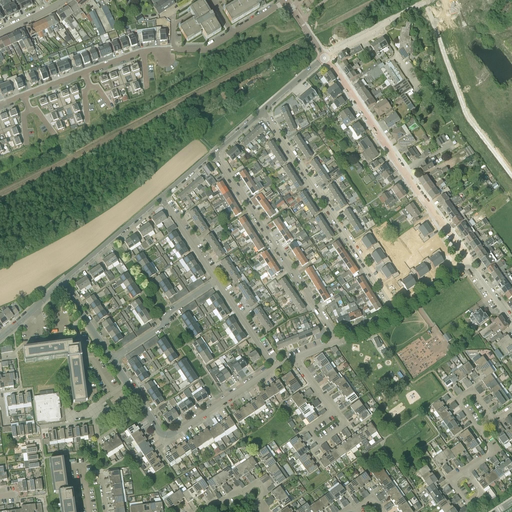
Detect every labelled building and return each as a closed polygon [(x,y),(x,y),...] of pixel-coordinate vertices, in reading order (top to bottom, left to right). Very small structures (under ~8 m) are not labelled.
[(10,17),(10,16),(12,15),(5,0),(2,0),(3,1),(2,1),(5,7),(2,8),(7,17),(8,18),(10,17)] [(5,0),(12,15),(15,14),(16,14),(17,14),(17,12),(18,12),(14,3),(12,4),(9,0),(5,0)] [(21,11),(27,8),(23,0),(15,0),(18,6),(19,6),(21,11)] [(23,0),(27,8),(32,5),(30,0),(31,0),(30,0),(23,0)] [(80,9),(91,1),(89,0),(76,0),(74,2),(80,9)] [(156,4),(162,13),(175,4),(172,0),(161,0),(156,4)] [(232,24),(259,8),(258,6),(260,5),(262,7),(262,6),(265,4),(266,5),(264,1),(262,2),(261,1),(263,0),(240,0),(223,10),(224,12),(231,23),(232,24)] [(189,9),(192,15),(194,18),(179,28),(180,30),(186,40),(187,42),(201,34),(200,32),(202,31),(206,38),(207,40),(221,31),(220,30),(213,19),(214,19),(215,20),(218,18),(217,18),(214,13),(215,12),(214,12),(211,14),(203,1),(201,2),(201,1),(190,8),(189,9)] [(75,18),(82,12),(80,9),(74,2),(67,8),(73,15),(75,18)] [(158,15),(162,13),(156,4),(153,7),(158,15)] [(74,22),(70,17),(73,15),(67,8),(61,11),(71,25),(74,22)] [(69,26),(71,25),(61,11),(56,15),(61,23),(64,21),(66,24),(67,23),(69,26)] [(61,24),(59,25),(54,15),(49,18),(55,29),(57,28),(58,31),(61,30),(64,29),(61,24)] [(53,30),(55,29),(49,18),(45,20),(52,37),(55,36),(53,33),(54,33),(53,30)] [(50,38),(52,37),(45,20),(40,22),(46,33),(48,32),(50,38)] [(159,20),(146,22),(148,29),(153,28),(153,27),(157,26),(157,22),(159,22),(159,20)] [(43,34),(46,33),(40,22),(36,24),(42,38),(44,41),(46,40),(43,34)] [(400,49),(401,50),(398,52),(404,61),(409,57),(409,56),(412,37),(409,37),(411,24),(407,23),(406,29),(402,29),(400,44),(401,44),(400,49)] [(40,39),(42,38),(36,24),(31,26),(35,35),(38,34),(40,39)] [(35,35),(31,26),(26,28),(27,30),(30,37),(31,37),(34,45),(36,44),(34,39),(37,38),(35,35)] [(23,43),(29,40),(28,36),(27,37),(24,31),(24,30),(19,32),(22,40),(23,43)] [(23,49),(25,48),(26,48),(23,43),(22,40),(19,32),(12,35),(17,44),(18,43),(20,46),(21,46),(23,49)] [(157,40),(157,33),(153,33),(147,34),(149,44),(155,43),(154,40),(157,40)] [(160,33),(157,33),(157,40),(160,40),(160,43),(168,43),(167,38),(166,38),(166,33),(160,33)] [(143,45),(149,44),(147,34),(142,35),(138,35),(140,43),(143,42),(143,45)] [(19,57),(23,56),(23,55),(17,44),(12,35),(7,37),(11,45),(13,44),(19,57)] [(72,40),(68,35),(64,38),(67,43),(72,40)] [(140,43),(138,35),(134,36),(128,38),(131,45),(132,48),(137,46),(136,43),(140,43)] [(12,55),(10,51),(8,47),(11,45),(7,37),(0,40),(9,56),(12,55)] [(131,45),(128,38),(125,39),(120,41),(123,51),(129,49),(128,46),(131,45)] [(386,49),(388,47),(383,39),(377,43),(382,50),(385,48),(386,49)] [(9,57),(9,56),(0,40),(0,58),(1,61),(4,60),(2,54),(6,51),(9,57)] [(32,52),(31,50),(33,48),(29,40),(23,43),(26,48),(25,48),(28,53),(29,52),(29,53),(32,52)] [(122,48),(120,41),(117,42),(111,44),(114,51),(115,54),(121,52),(119,49),(122,48)] [(379,52),(382,50),(377,43),(371,47),(377,55),(380,53),(379,52)] [(111,44),(103,47),(106,57),(112,54),(111,52),(114,51),(111,44)] [(98,45),(93,46),(95,50),(97,57),(100,56),(101,59),(106,57),(103,47),(99,48),(98,45)] [(348,55),(346,52),(342,55),(342,54),(338,56),(341,63),(363,51),(360,46),(353,49),(354,52),(348,55)] [(91,47),(85,50),(86,53),(89,60),(92,59),(93,62),(98,60),(97,57),(95,50),(92,51),(91,47)] [(86,53),(78,56),(81,63),(83,62),(84,65),(90,63),(89,60),(86,53)] [(73,54),(68,56),(70,61),(72,66),(75,65),(76,68),(82,66),(81,63),(78,56),(74,58),(73,54)] [(70,61),(62,64),(65,72),(71,70),(69,68),(72,66),(70,61)] [(381,65),(378,66),(383,74),(393,88),(410,111),(415,108),(411,104),(405,94),(413,89),(394,61),(385,66),(383,63),(381,65)] [(343,71),(347,77),(354,72),(359,68),(360,68),(359,67),(362,66),(364,65),(362,62),(358,64),(359,65),(353,68),(354,69),(353,69),(351,66),(343,71)] [(356,78),(351,82),(352,84),(358,93),(383,74),(378,66),(376,63),(363,73),(359,76),(356,78)] [(62,64),(54,67),(56,73),(58,72),(60,74),(65,72),(62,64)] [(140,73),(137,64),(130,66),(131,68),(128,69),(131,76),(130,76),(132,82),(136,80),(134,75),(140,73)] [(40,67),(35,68),(37,74),(39,79),(42,78),(43,81),(49,79),(47,76),(45,70),(42,72),(40,67)] [(54,67),(45,70),(47,76),(50,75),(51,78),(57,75),(56,73),(54,67)] [(128,69),(128,67),(121,70),(121,71),(119,72),(123,85),(127,84),(125,78),(130,76),(131,76),(128,69)] [(351,82),(356,78),(359,76),(363,73),(359,68),(354,72),(347,77),(350,82),(351,82)] [(109,74),(109,75),(112,83),(118,81),(120,86),(123,85),(119,72),(116,73),(115,72),(109,74)] [(328,86),(335,81),(329,73),(322,77),(328,86)] [(37,74),(29,77),(30,81),(29,81),(31,85),(37,83),(36,80),(39,79),(37,74)] [(106,75),(99,77),(103,86),(108,84),(110,90),(114,88),(112,83),(109,75),(107,76),(106,75)] [(18,91),(25,88),(24,84),(22,84),(20,79),(16,80),(15,77),(10,78),(14,89),(17,88),(18,91)] [(4,85),(7,95),(13,93),(12,90),(14,89),(10,78),(6,80),(7,84),(4,85)] [(123,85),(125,89),(131,87),(133,94),(137,92),(137,91),(141,89),(139,83),(138,83),(136,80),(132,82),(127,84),(123,85)] [(114,88),(110,90),(111,93),(110,93),(112,100),(117,98),(117,99),(121,98),(119,91),(125,89),(123,85),(120,86),(114,88)] [(358,93),(361,98),(369,93),(367,91),(371,88),(369,85),(358,93)] [(79,95),(76,86),(69,89),(70,90),(67,91),(70,98),(72,104),(76,103),(73,97),(79,95)] [(327,97),(338,90),(335,86),(324,93),(327,97)] [(306,93),(313,100),(317,97),(311,89),(306,93)] [(361,98),(365,104),(381,93),(382,92),(380,89),(371,95),(369,93),(361,98)] [(61,93),(58,94),(63,108),(66,106),(64,100),(70,98),(67,91),(67,90),(60,92),(61,93)] [(327,100),(328,99),(330,102),(341,94),(338,90),(327,97),(326,98),(327,100)] [(381,93),(365,104),(368,109),(376,104),(374,101),(382,95),(381,93),(382,92),(381,93)] [(302,97),(308,104),(313,100),(306,93),(302,97)] [(48,97),(48,98),(51,105),(57,103),(59,109),(63,108),(58,94),(55,96),(55,94),(48,97)] [(298,100),(304,108),(308,104),(302,97),(298,100)] [(45,98),(39,100),(42,109),(48,107),(50,112),(54,111),(51,105),(48,98),(46,99),(45,98)] [(333,104),(337,109),(344,104),(340,99),(333,104)] [(392,109),(386,100),(374,108),(380,117),(392,109)] [(63,108),(64,111),(70,109),(72,115),(77,113),(81,111),(78,105),(77,105),(76,103),(63,108)] [(282,115),(289,113),(286,107),(280,110),(282,115)] [(52,122),(61,119),(58,113),(64,111),(63,108),(59,109),(54,111),(50,112),(51,115),(50,116),(52,122)] [(9,113),(6,114),(9,121),(11,127),(15,125),(13,120),(18,118),(15,109),(9,112),(9,113)] [(343,121),(351,116),(347,110),(339,115),(340,118),(339,119),(341,122),(342,121),(343,121)] [(389,129),(396,124),(395,124),(401,120),(395,112),(389,116),(390,117),(384,122),(386,125),(389,129)] [(0,125),(2,130),(6,129),(3,123),(9,121),(6,114),(6,113),(0,114),(0,125)] [(78,115),(77,113),(72,115),(66,117),(68,121),(73,119),(76,126),(80,124),(79,123),(84,121),(81,115),(78,115)] [(285,121),(291,118),(289,113),(282,115),(285,121)] [(342,122),(343,125),(345,127),(354,121),(351,116),(343,121),(343,122),(342,122)] [(66,117),(55,121),(56,124),(54,125),(57,132),(61,130),(61,131),(65,130),(63,123),(68,121),(66,117)] [(285,121),(288,127),(302,120),(301,118),(297,119),(293,122),(291,118),(285,121)] [(302,120),(288,127),(290,132),(296,130),(295,127),(307,121),(306,118),(302,120)] [(361,137),(360,136),(363,134),(364,133),(358,124),(350,129),(349,130),(352,134),(352,137),(354,140),(357,141),(361,137)] [(6,129),(2,130),(3,134),(9,132),(11,137),(11,138),(16,136),(20,134),(17,128),(16,128),(15,125),(11,127),(6,129)] [(255,130),(259,135),(264,131),(259,126),(255,130)] [(398,141),(407,135),(402,127),(391,134),(393,137),(395,136),(398,141)] [(254,139),(259,135),(255,130),(250,134),(254,139)] [(250,143),(254,139),(250,134),(245,138),(250,144),(250,143)] [(403,152),(408,149),(407,148),(416,142),(411,134),(397,143),(398,144),(398,143),(404,151),(403,152)] [(296,144),(302,140),(299,135),(293,139),(296,144)] [(435,141),(439,147),(448,142),(444,135),(435,141)] [(6,140),(7,143),(12,141),(15,148),(19,147),(18,146),(22,144),(20,137),(17,138),(16,136),(11,138),(11,137),(6,140)] [(311,138),(309,136),(306,138),(302,140),(296,144),(300,150),(306,146),(304,143),(308,141),(308,140),(311,138)] [(253,147),(250,143),(250,144),(245,138),(240,143),(245,148),(247,146),(250,150),(251,149),(253,152),(255,150),(253,147)] [(364,152),(372,147),(366,138),(358,144),(364,152)] [(267,145),(269,148),(270,150),(276,147),(272,141),(267,145)] [(303,155),(309,151),(306,146),(300,150),(303,155)] [(276,147),(270,150),(272,153),(274,156),(279,152),(276,147)] [(361,154),(367,163),(378,155),(372,147),(364,152),(361,154)] [(469,147),(464,149),(470,158),(474,155),(469,147)] [(230,151),(236,158),(243,153),(238,148),(236,150),(234,148),(230,151)] [(415,161),(419,158),(421,157),(414,148),(406,154),(410,160),(413,158),(415,161)] [(232,162),(236,158),(230,151),(226,155),(232,162)] [(307,160),(313,156),(309,151),(303,155),(307,160)] [(277,161),(283,157),(279,152),(274,156),(275,158),(271,161),(273,163),(277,161)] [(277,161),(280,166),(286,162),(283,157),(277,161)] [(313,169),(319,164),(318,162),(316,159),(310,163),(313,169)] [(429,162),(428,159),(424,162),(425,163),(422,165),(423,165),(420,167),(424,174),(435,167),(431,161),(429,162)] [(317,174),(323,169),(321,167),(328,162),(326,160),(323,162),(319,164),(313,169),(317,174)] [(370,166),(373,170),(383,164),(381,160),(377,162),(376,161),(370,166)] [(363,171),(357,162),(352,165),(358,174),(363,171)] [(380,176),(388,171),(385,165),(378,170),(380,172),(377,174),(376,172),(375,170),(383,164),(373,170),(371,172),(373,175),(376,179),(380,176)] [(201,174),(204,178),(210,187),(216,183),(212,177),(211,177),(209,175),(213,172),(208,165),(202,169),(204,172),(201,174)] [(283,170),(285,173),(286,175),(292,171),(288,166),(283,170)] [(324,184),(330,180),(329,179),(332,177),(331,176),(340,170),(338,167),(333,170),(330,172),(326,175),(321,179),(324,184)] [(248,176),(247,174),(245,171),(244,171),(243,169),(239,172),(240,174),(239,175),(242,180),(248,176)] [(321,179),(326,175),(323,169),(317,174),(321,179)] [(290,180),(295,176),(292,171),(286,175),(282,177),(279,179),(281,182),(284,180),(288,177),(290,180)] [(394,180),(391,176),(392,175),(388,171),(380,176),(376,179),(375,179),(377,182),(383,178),(384,180),(383,181),(387,185),(394,180)] [(242,180),(246,185),(252,181),(248,176),(242,180)] [(290,180),(292,183),(293,185),(299,181),(295,176),(290,180)] [(423,187),(432,182),(427,176),(419,181),(423,187)] [(204,193),(208,190),(205,186),(203,188),(201,186),(200,185),(204,182),(200,177),(195,182),(204,193)] [(252,181),(246,185),(249,190),(259,183),(256,178),(252,181)] [(423,187),(428,195),(440,186),(443,183),(444,183),(442,180),(434,186),(432,182),(423,187)] [(270,181),(267,183),(262,186),(264,189),(272,183),(271,181),(270,181)] [(286,190),(283,192),(285,194),(294,188),(296,191),(302,187),(299,181),(293,185),(289,188),(286,190)] [(202,195),(204,193),(195,182),(189,187),(193,192),(195,194),(194,194),(198,190),(202,195)] [(219,191),(225,187),(222,182),(216,186),(219,191)] [(253,195),(258,191),(257,188),(261,186),(259,183),(249,190),(253,195)] [(331,193),(337,190),(333,184),(327,188),(331,193)] [(392,192),(387,195),(390,199),(402,191),(398,185),(391,190),(392,192)] [(440,186),(428,195),(433,201),(441,195),(438,191),(442,188),(440,186)] [(192,198),(189,195),(193,192),(189,187),(183,192),(190,200),(192,198)] [(219,198),(228,192),(225,187),(219,191),(213,195),(211,196),(213,198),(218,195),(219,198)] [(211,196),(213,195),(209,189),(209,188),(208,190),(204,193),(205,194),(206,196),(208,199),(208,198),(211,196)] [(334,199),(340,195),(337,190),(331,193),(334,199)] [(259,196),(255,199),(259,204),(273,194),(271,191),(266,195),(263,191),(258,194),(259,196)] [(397,199),(399,201),(406,196),(402,191),(390,199),(386,202),(382,205),(384,208),(397,199)] [(186,199),(188,201),(190,200),(183,192),(177,197),(181,201),(185,198),(186,199)] [(214,209),(231,198),(228,192),(219,198),(221,201),(215,205),(213,206),(214,209)] [(302,201),(307,197),(304,192),(298,196),(300,198),(296,201),(293,203),(295,206),(298,204),(302,201)] [(263,209),(268,205),(267,202),(271,199),(270,199),(276,194),(275,193),(273,194),(259,204),(263,209)] [(442,206),(450,200),(445,194),(437,200),(442,206)] [(338,204),(343,200),(340,195),(334,199),(338,204)] [(456,203),(458,201),(461,199),(460,197),(459,198),(456,195),(450,200),(442,206),(445,211),(454,205),(456,203)] [(302,201),(304,203),(305,206),(311,202),(307,197),(302,201)] [(229,207),(235,203),(231,198),(214,209),(215,211),(220,208),(220,207),(223,206),(225,209),(229,206),(229,207)] [(263,209),(266,214),(283,202),(282,199),(274,204),(270,207),(268,205),(263,209)] [(341,209),(347,205),(343,200),(338,204),(341,209)] [(445,211),(449,216),(456,211),(454,208),(460,204),(458,201),(456,203),(454,205),(445,211)] [(270,219),(275,214),(273,211),(277,209),(277,208),(284,203),(283,202),(266,214),(270,219)] [(308,211),(314,208),(311,202),(305,206),(308,211)] [(232,212),(238,208),(235,203),(229,207),(232,212)] [(403,214),(404,215),(405,217),(409,215),(416,210),(412,204),(402,211),(401,211),(403,214)] [(347,218),(353,214),(357,212),(360,210),(358,207),(352,211),(352,212),(351,212),(349,209),(343,213),(347,218)] [(232,212),(235,217),(241,213),(238,208),(232,212)] [(314,208),(308,211),(310,214),(312,216),(318,213),(314,208)] [(188,214),(192,219),(198,214),(195,209),(188,214)] [(416,210),(409,215),(411,218),(413,218),(414,220),(411,222),(413,225),(419,221),(417,217),(420,216),(416,210)] [(449,216),(452,221),(459,216),(461,215),(463,214),(465,212),(464,210),(459,213),(459,215),(456,211),(449,216)] [(157,216),(161,223),(166,220),(162,212),(157,216)] [(459,216),(452,221),(456,226),(466,219),(464,216),(465,216),(463,214),(466,212),(465,212),(463,214),(461,215),(459,216)] [(192,219),(195,224),(202,219),(198,214),(192,219)] [(350,223),(356,220),(353,214),(347,218),(350,223)] [(156,227),(161,223),(157,216),(151,219),(156,227)] [(318,225),(323,221),(320,216),(314,220),(318,225)] [(217,217),(211,221),(208,222),(210,225),(213,223),(214,225),(220,221),(217,217)] [(238,221),(240,225),(242,226),(247,223),(244,218),(238,221)] [(276,228),(282,224),(279,218),(273,222),(276,228)] [(195,224),(199,229),(205,225),(202,219),(195,224)] [(359,225),(358,222),(356,220),(350,223),(353,229),(359,225)] [(321,230),(327,226),(323,221),(318,225),(321,230)] [(363,230),(361,227),(365,225),(368,223),(366,221),(363,222),(359,225),(353,229),(357,234),(363,230)] [(465,223),(457,228),(462,234),(472,227),(472,228),(473,227),(469,221),(466,223),(465,223)] [(245,232),(250,228),(247,223),(242,226),(233,232),(235,234),(239,231),(239,232),(243,229),(245,232)] [(148,235),(153,231),(148,224),(143,227),(148,235)] [(236,227),(233,229),(230,224),(226,227),(231,234),(233,232),(238,229),(236,227)] [(280,233),(286,229),(282,224),(276,228),(280,233)] [(429,228),(426,224),(417,230),(420,235),(429,228)] [(168,234),(174,230),(177,228),(174,225),(166,230),(168,234)] [(205,225),(199,229),(202,234),(209,230),(205,225)] [(280,233),(283,238),(295,230),(297,228),(295,226),(287,231),(286,229),(280,233)] [(325,235),(330,232),(327,226),(321,230),(325,235)] [(143,238),(148,235),(143,227),(138,231),(143,238)] [(475,232),(472,228),(472,227),(462,234),(465,239),(475,232)] [(250,228),(245,232),(248,236),(254,233),(250,228)] [(420,235),(424,239),(433,233),(429,228),(420,235)] [(286,243),(292,239),(293,241),(299,237),(300,237),(306,234),(305,233),(301,235),(300,233),(294,236),(293,234),(296,232),(295,230),(283,238),(286,243)] [(171,242),(178,237),(175,232),(167,237),(171,242)] [(325,235),(328,240),(334,237),(330,232),(325,235)] [(470,245),(481,237),(476,232),(475,232),(465,239),(470,245)] [(246,242),(250,240),(251,242),(257,238),(254,233),(248,236),(244,239),(241,241),(243,243),(245,241),(246,242)] [(205,238),(208,243),(215,239),(211,234),(205,238)] [(474,251),(482,245),(479,242),(488,236),(487,235),(486,236),(485,234),(481,237),(470,245),(474,251)] [(130,239),(134,246),(140,243),(135,235),(130,239)] [(360,241),(363,246),(373,240),(369,235),(360,241)] [(174,247),(182,242),(178,237),(171,242),(174,247)] [(143,243),(146,248),(154,244),(150,238),(143,243)] [(243,254),(247,252),(251,249),(253,248),(255,247),(260,243),(257,238),(251,242),(253,244),(249,247),(245,250),(242,252),(243,254)] [(477,256),(487,249),(490,247),(489,246),(495,242),(492,238),(482,245),(474,251),(477,256)] [(129,249),(134,246),(130,239),(124,242),(129,249)] [(212,248),(218,244),(215,239),(208,243),(212,248)] [(373,240),(363,246),(367,251),(376,245),(373,240)] [(292,252),(298,248),(298,247),(300,245),(298,241),(295,243),(294,242),(289,246),(292,252)] [(177,252),(185,247),(182,242),(174,247),(177,252)] [(329,251),(330,252),(331,253),(335,251),(341,247),(337,242),(332,245),(333,248),(329,251)] [(260,243),(255,247),(258,252),(264,248),(260,243)] [(215,254),(222,249),(218,244),(212,248),(215,254)] [(477,256),(481,262),(489,256),(494,252),(493,249),(491,246),(490,247),(487,249),(477,256)] [(177,252),(181,257),(188,253),(185,247),(177,252)] [(339,256),(344,252),(341,247),(335,251),(339,256)] [(295,257),(301,253),(298,248),(292,252),(295,257)] [(218,259),(225,254),(222,249),(215,254),(218,259)] [(494,252),(489,256),(481,262),(487,270),(491,267),(504,257),(499,249),(494,252)] [(379,250),(370,256),(373,261),(382,255),(379,250)] [(256,266),(269,257),(266,252),(260,255),(262,258),(258,261),(254,264),(256,266)] [(344,252),(339,256),(342,261),(348,257),(344,252)] [(299,262),(305,258),(301,253),(295,257),(299,262)] [(302,267),(308,263),(306,260),(312,257),(311,256),(314,254),(313,253),(309,255),(305,258),(299,262),(302,267)] [(438,253),(433,256),(440,265),(444,262),(438,253)] [(107,257),(112,265),(117,261),(112,254),(107,257)] [(135,259),(138,264),(146,259),(142,254),(135,259)] [(382,255),(373,261),(376,266),(386,259),(382,255)] [(186,266),(194,261),(190,256),(183,261),(186,266)] [(429,260),(435,269),(440,265),(433,256),(429,260)] [(107,268),(112,265),(107,257),(102,261),(107,268)] [(267,266),(273,262),(269,257),(256,266),(257,268),(261,265),(261,266),(265,263),(267,266)] [(346,266),(351,262),(348,257),(342,261),(335,265),(337,267),(339,265),(340,266),(344,263),(346,266)] [(224,268),(231,263),(230,261),(228,258),(221,263),(224,268)] [(138,264),(142,269),(149,264),(146,259),(138,264)] [(190,271),(197,266),(194,261),(186,266),(190,271)] [(268,273),(276,267),(273,262),(267,266),(270,271),(267,273),(268,273)] [(349,271),(355,267),(351,262),(346,266),(349,270),(349,271)] [(228,273),(234,268),(231,263),(224,268),(228,273)] [(424,263),(419,267),(425,276),(430,272),(424,263)] [(488,270),(491,275),(504,266),(503,264),(502,263),(496,267),(495,265),(488,270)] [(142,269),(145,274),(153,269),(149,264),(142,269)] [(494,280),(505,272),(506,272),(504,270),(508,267),(506,264),(504,266),(491,275),(494,280)] [(389,265),(380,271),(383,275),(392,269),(389,265)] [(99,277),(104,273),(99,266),(94,269),(99,277)] [(193,276),(201,271),(197,266),(190,271),(193,276)] [(268,273),(271,278),(279,272),(276,267),(268,273)] [(308,276),(314,273),(311,267),(305,271),(308,276)] [(342,286),(345,283),(343,279),(348,275),(350,278),(358,272),(355,267),(349,271),(349,270),(345,273),(341,276),(337,279),(342,286)] [(425,276),(419,267),(414,270),(420,279),(425,276)] [(238,273),(234,268),(228,273),(231,278),(238,273)] [(234,283),(241,279),(240,276),(243,274),(242,274),(245,272),(245,271),(247,270),(246,268),(244,269),(241,271),(238,273),(231,278),(234,283)] [(94,280),(99,277),(94,269),(89,273),(93,279),(91,280),(94,285),(97,291),(100,289),(97,284),(96,284),(94,280)] [(153,269),(145,274),(148,279),(156,274),(153,269)] [(392,269),(383,275),(386,280),(395,274),(392,269)] [(197,280),(200,278),(204,276),(201,271),(193,276),(197,281),(197,280)] [(110,282),(112,281),(109,275),(107,272),(104,274),(110,282)] [(494,280),(498,285),(509,277),(511,275),(509,273),(506,275),(505,272),(494,280)] [(311,282),(317,278),(314,273),(308,276),(311,282)] [(123,284),(130,279),(127,274),(119,279),(123,284)] [(155,279),(158,285),(166,280),(162,274),(155,279)] [(410,276),(405,280),(411,289),(416,285),(410,276)] [(80,281),(85,288),(90,285),(85,277),(80,281)] [(348,293),(349,292),(355,289),(365,282),(362,277),(356,280),(358,283),(348,289),(345,285),(343,287),(348,293)] [(498,285),(501,290),(511,281),(509,277),(498,285)] [(315,287),(321,283),(317,278),(311,282),(315,287)] [(126,289),(133,284),(130,279),(123,284),(126,289)] [(278,283),(282,288),(287,284),(284,279),(278,283)] [(158,285),(161,290),(169,285),(166,280),(158,285)] [(411,289),(405,280),(400,283),(406,292),(411,289)] [(80,292),(85,288),(80,281),(75,284),(80,292)] [(511,281),(501,290),(505,295),(511,289),(511,281)] [(247,288),(250,286),(253,284),(252,282),(249,283),(246,285),(244,283),(237,287),(240,292),(247,288)] [(363,291),(368,287),(365,282),(355,289),(349,292),(350,294),(352,293),(356,290),(357,291),(361,288),(363,291)] [(318,292),(324,288),(321,283),(315,287),(318,292)] [(129,294),(137,289),(133,284),(126,289),(129,294)] [(282,288),(285,293),(291,289),(287,284),(282,288)] [(161,290),(165,295),(172,290),(169,285),(161,290)] [(318,292),(321,297),(335,288),(337,287),(338,287),(336,285),(334,286),(330,289),(329,288),(325,290),(324,288),(318,292)] [(360,297),(355,300),(356,302),(359,300),(371,292),(368,287),(363,291),(364,294),(360,296),(360,297)] [(244,297),(251,293),(247,288),(240,292),(244,297)] [(333,292),(336,290),(335,288),(321,297),(324,302),(330,299),(328,296),(333,293),(333,292)] [(129,294),(133,299),(140,294),(137,289),(129,294)] [(285,293),(289,298),(294,294),(291,289),(285,293)] [(172,297),(174,295),(176,295),(172,290),(165,295),(168,300),(172,297)] [(369,301),(375,298),(371,292),(359,300),(360,302),(363,301),(367,299),(369,301)] [(247,302),(254,298),(252,295),(251,293),(244,297),(247,302)] [(212,304),(220,299),(216,294),(212,297),(210,299),(209,299),(212,304)] [(289,298),(292,303),(298,299),(294,294),(289,298)] [(86,301),(89,306),(97,301),(94,296),(86,301)] [(257,303),(255,300),(254,298),(247,302),(250,307),(257,303)] [(369,301),(372,306),(378,303),(375,298),(369,301)] [(216,309),(223,304),(220,299),(212,304),(216,309)] [(292,303),(296,308),(301,304),(298,299),(292,303)] [(134,310),(142,305),(138,300),(131,305),(134,310)] [(89,306),(93,311),(100,306),(97,301),(89,306)] [(339,326),(344,324),(338,309),(336,304),(336,303),(335,301),(327,305),(329,308),(334,305),(335,310),(339,319),(336,320),(339,326)] [(370,311),(374,309),(375,312),(381,308),(378,303),(372,306),(368,309),(364,312),(365,313),(369,310),(370,311)] [(216,309),(219,314),(226,309),(223,304),(216,309)] [(296,308),(299,313),(305,309),(301,304),(296,308)] [(138,315),(145,310),(142,305),(134,310),(138,315)] [(93,311),(96,316),(104,311),(100,306),(93,311)] [(256,317),(263,312),(266,310),(269,308),(268,306),(265,308),(264,307),(261,310),(260,307),(253,311),(256,317)] [(2,313),(8,321),(13,317),(12,316),(14,315),(18,313),(14,307),(9,311),(8,309),(2,313)] [(357,307),(351,308),(356,319),(361,317),(359,311),(358,311),(357,307)] [(344,324),(350,322),(346,311),(342,312),(340,308),(338,309),(344,324)] [(219,314),(222,320),(230,315),(226,309),(219,314)] [(138,315),(141,320),(148,315),(145,310),(138,315)] [(104,311),(96,316),(100,321),(107,316),(104,311)] [(350,322),(356,319),(353,313),(348,315),(346,311),(350,322)] [(476,321),(479,325),(488,319),(484,312),(482,313),(481,311),(470,319),(473,323),(476,321)] [(260,322),(267,317),(263,312),(256,317),(260,322)] [(180,318),(184,323),(191,318),(188,313),(187,314),(184,316),(180,318)] [(148,315),(141,320),(144,325),(145,325),(148,323),(152,320),(148,315)] [(270,322),(267,317),(260,322),(263,327),(270,322)] [(489,328),(491,331),(505,321),(501,317),(494,322),(497,324),(496,325),(495,324),(489,328)] [(184,323),(187,328),(195,323),(191,318),(184,323)] [(228,328),(236,323),(232,318),(225,323),(228,328)] [(102,324),(105,329),(113,324),(109,319),(102,324)] [(492,343),(503,336),(500,332),(509,326),(505,321),(491,331),(483,337),(485,339),(493,333),(493,334),(496,332),(497,335),(490,340),(492,343)] [(273,328),(271,325),(270,322),(263,327),(266,332),(273,328)] [(187,328),(190,333),(198,328),(195,323),(187,328)] [(231,333),(239,328),(236,323),(228,328),(231,333)] [(306,339),(313,336),(308,324),(307,323),(303,325),(305,328),(302,329),(306,339)] [(308,324),(313,336),(320,333),(317,328),(312,330),(312,328),(310,323),(308,324)] [(105,329),(108,334),(116,329),(113,324),(105,329)] [(198,328),(190,333),(194,338),(195,337),(199,335),(201,333),(198,328)] [(235,338),(242,333),(239,328),(231,333),(235,338)] [(108,334),(112,339),(119,334),(116,329),(108,334)] [(299,341),(306,339),(302,329),(297,331),(295,332),(299,341)] [(292,344),(299,341),(295,332),(293,333),(294,337),(290,338),(292,344)] [(235,338),(238,343),(246,339),(242,333),(235,338)] [(278,350),(285,347),(280,334),(279,333),(277,334),(280,341),(281,342),(276,344),(278,350)] [(280,334),(285,347),(292,344),(290,338),(285,340),(282,333),(280,334)] [(452,339),(448,333),(443,336),(448,342),(452,339)] [(119,342),(122,340),(123,339),(119,334),(112,339),(115,345),(119,342)] [(501,347),(506,354),(511,349),(511,341),(508,336),(499,342),(497,344),(500,348),(501,347)] [(160,349),(167,344),(164,339),(160,341),(157,343),(157,344),(160,349)] [(192,345),(196,350),(203,345),(200,340),(192,345)] [(238,346),(240,350),(248,345),(246,341),(238,346)] [(72,344),(23,351),(25,362),(67,356),(68,356),(69,357),(72,381),(75,403),(86,401),(80,358),(82,357),(81,351),(79,351),(79,346),(72,347),(72,344)] [(163,354),(171,349),(167,344),(160,349),(163,354)] [(196,350),(199,355),(207,350),(203,345),(196,350)] [(163,354),(167,359),(174,354),(171,349),(163,354)] [(199,355),(202,360),(210,355),(207,350),(199,355)] [(259,359),(255,352),(248,356),(252,363),(259,359)] [(167,359),(170,364),(178,359),(174,354),(167,359)] [(317,365),(326,359),(322,354),(313,360),(315,363),(317,362),(318,364),(317,365)] [(127,363),(131,368),(138,363),(141,361),(138,356),(137,357),(135,358),(134,358),(132,360),(128,355),(125,357),(128,362),(127,363)] [(210,355),(202,360),(206,365),(213,360),(210,355)] [(478,368),(478,369),(487,362),(483,357),(474,363),(477,366),(478,365),(480,367),(478,368)] [(227,365),(232,373),(235,371),(237,374),(242,370),(237,363),(235,359),(229,363),(230,363),(227,365)] [(237,363),(242,370),(247,367),(242,359),(237,363)] [(320,370),(320,371),(329,364),(326,359),(317,365),(315,366),(313,368),(314,370),(318,367),(319,368),(320,367),(322,369),(320,370)] [(131,368),(134,373),(142,368),(140,366),(145,363),(143,360),(141,361),(138,363),(131,368)] [(177,365),(180,370),(187,365),(184,360),(177,365)] [(482,374),(491,368),(487,362),(478,369),(480,371),(482,370),(483,372),(482,373),(482,374)] [(463,366),(470,375),(472,373),(471,372),(474,370),(469,363),(463,366)] [(324,372),(326,375),(333,370),(329,364),(320,371),(322,373),(324,372)] [(183,375),(191,370),(187,365),(180,370),(183,375)] [(465,380),(467,383),(469,381),(466,378),(467,377),(466,375),(468,374),(469,375),(470,375),(463,366),(458,370),(464,379),(465,380)] [(134,373),(138,378),(145,373),(142,368),(134,373)] [(491,375),(494,373),(491,368),(482,374),(484,376),(485,375),(487,378),(491,375)] [(187,380),(194,375),(191,370),(183,375),(187,380)] [(218,370),(213,374),(212,372),(209,374),(216,384),(219,382),(220,384),(225,381),(221,374),(218,370)] [(221,374),(225,381),(231,377),(226,370),(221,374)] [(327,381),(328,381),(339,373),(336,375),(333,370),(326,375),(323,377),(320,378),(322,380),(325,377),(326,378),(327,377),(329,380),(327,381)] [(453,374),(459,383),(462,381),(461,379),(463,378),(464,379),(458,370),(453,374)] [(141,383),(149,378),(145,373),(138,378),(141,383)] [(285,385),(294,378),(290,373),(281,379),(283,382),(285,381),(286,383),(285,384),(285,385)] [(331,383),(333,385),(334,384),(340,380),(343,378),(339,373),(328,381),(330,384),(331,383)] [(454,386),(455,387),(457,390),(459,389),(456,385),(457,384),(456,383),(458,381),(459,383),(453,374),(448,377),(454,386)] [(187,380),(190,385),(198,380),(194,375),(187,380)] [(486,386),(486,387),(495,380),(491,375),(487,378),(482,381),(484,384),(486,383),(487,385),(486,386)] [(454,386),(448,377),(443,381),(449,390),(452,388),(451,386),(453,385),(454,386)] [(289,390),(298,383),(294,378),(285,385),(287,387),(288,386),(290,388),(288,389),(289,390)] [(337,389),(337,390),(346,383),(343,378),(340,380),(334,384),(333,385),(330,387),(332,390),(337,386),(339,388),(337,389)] [(273,384),(279,393),(284,389),(278,380),(275,382),(276,384),(274,385),(273,384)] [(489,391),(490,392),(498,386),(495,380),(486,387),(485,388),(482,389),(483,391),(487,388),(488,389),(489,388),(491,390),(489,391)] [(143,387),(147,392),(154,387),(151,382),(143,387)] [(298,383),(289,390),(290,392),(292,391),(294,393),(301,388),(298,383)] [(336,395),(337,397),(350,389),(346,383),(337,390),(339,392),(336,395)] [(274,396),(279,393),(273,384),(270,386),(271,387),(269,389),(268,387),(274,396)] [(493,397),(502,391),(498,386),(490,392),(491,394),(493,393),(495,395),(493,397)] [(147,392),(150,397),(158,392),(154,387),(147,392)] [(268,400),(274,396),(268,387),(265,389),(266,391),(264,392),(263,391),(262,391),(268,400)] [(345,400),(354,394),(350,389),(337,397),(339,399),(342,396),(343,397),(345,396),(346,399),(345,400)] [(40,396),(34,397),(34,400),(37,421),(49,420),(57,419),(57,413),(58,413),(57,409),(60,408),(59,394),(53,394),(53,390),(40,392),(40,396)] [(198,393),(203,401),(208,397),(203,390),(198,393)] [(203,401),(198,393),(196,391),(191,394),(192,394),(189,396),(192,400),(194,399),(198,404),(203,401)] [(261,394),(258,396),(259,397),(263,403),(268,400),(262,391),(260,393),(261,394)] [(502,391),(493,397),(492,398),(490,400),(491,401),(494,399),(495,400),(497,398),(498,401),(497,402),(506,396),(502,391)] [(150,397),(153,402),(161,397),(158,392),(150,397)] [(27,394),(27,395),(22,395),(23,405),(24,405),(31,404),(30,393),(27,394)] [(291,398),(294,404),(303,397),(304,397),(307,395),(306,393),(302,395),(301,395),(300,396),(298,393),(291,398)] [(16,406),(16,409),(24,408),(24,405),(23,405),(22,395),(22,394),(19,395),(20,396),(14,396),(16,406)] [(354,394),(345,400),(347,403),(348,401),(350,404),(357,399),(354,394)] [(8,407),(16,406),(14,396),(14,395),(12,396),(12,397),(6,398),(8,407)] [(183,403),(188,411),(193,407),(190,402),(192,400),(189,396),(187,397),(188,400),(183,403)] [(506,396),(497,402),(499,405),(500,404),(502,406),(509,401),(506,396)] [(161,397),(153,402),(157,407),(165,402),(161,397)] [(254,400),(253,401),(259,409),(265,406),(263,403),(259,397),(256,399),(257,400),(255,402),(254,400)] [(294,404),(298,409),(307,402),(305,400),(303,401),(302,399),(303,398),(303,397),(294,404)] [(254,413),(259,409),(253,401),(251,402),(252,404),(250,405),(248,404),(254,413)] [(353,412),(354,412),(362,406),(358,401),(350,407),(352,410),(353,409),(355,411),(353,412)] [(439,401),(432,406),(436,411),(443,406),(445,405),(443,402),(441,403),(439,401)] [(298,409),(302,414),(314,405),(313,403),(309,406),(308,405),(307,406),(305,404),(307,403),(307,402),(298,409)] [(183,403),(178,407),(183,414),(188,411),(183,403)] [(249,416),(254,413),(248,404),(245,406),(246,407),(244,409),(243,407),(249,416)] [(302,414),(305,419),(314,413),(312,410),(316,408),(314,405),(302,414)] [(357,417),(366,411),(362,406),(354,412),(352,413),(350,415),(351,417),(355,414),(356,415),(357,414),(359,416),(357,417)] [(443,406),(436,411),(440,416),(448,410),(449,409),(452,408),(451,406),(447,408),(446,407),(445,408),(443,406)] [(244,420),(249,416),(243,407),(240,409),(241,411),(239,412),(238,411),(244,420)] [(168,413),(173,421),(178,417),(174,410),(168,413)] [(440,416),(443,422),(452,415),(450,413),(448,414),(447,411),(448,410),(440,416)] [(238,423),(244,420),(238,411),(235,413),(236,414),(233,416),(238,423)] [(366,411),(357,417),(359,420),(361,419),(363,422),(370,416),(366,411)] [(173,421),(168,413),(163,417),(168,424),(173,421)] [(314,413),(305,419),(309,424),(318,418),(321,415),(320,414),(316,416),(316,415),(314,416),(313,414),(314,413)] [(443,422),(447,427),(456,420),(457,420),(459,418),(458,416),(454,419),(454,418),(452,419),(450,417),(452,415),(443,422)] [(223,420),(229,429),(235,426),(229,417),(226,419),(227,420),(225,422),(224,420),(223,420)] [(224,433),(229,429),(223,420),(221,422),(222,424),(219,425),(218,424),(224,433)] [(447,427),(450,432),(459,426),(457,423),(456,424),(454,422),(456,421),(456,420),(447,427)] [(365,427),(371,436),(376,432),(370,423),(367,425),(368,427),(366,428),(365,427)] [(28,435),(28,436),(30,435),(30,434),(36,434),(34,424),(27,425),(28,435)] [(224,433),(218,424),(213,427),(219,436),(224,433)] [(23,435),(28,435),(27,425),(19,426),(20,436),(20,437),(23,436),(23,435)] [(127,430),(130,436),(139,430),(138,427),(136,428),(134,425),(127,430)] [(20,436),(19,426),(11,427),(12,432),(12,438),(15,437),(15,436),(20,436)] [(87,430),(87,427),(86,426),(84,427),(79,428),(80,437),(88,436),(88,433),(87,430)] [(459,426),(450,432),(454,437),(463,431),(466,428),(465,426),(462,429),(461,428),(459,429),(458,427),(459,426)] [(77,443),(81,443),(80,437),(79,428),(79,427),(76,428),(76,429),(71,429),(72,439),(76,438),(77,443)] [(209,432),(209,433),(213,438),(214,440),(219,436),(213,427),(210,429),(211,431),(209,432)] [(366,439),(371,436),(365,427),(362,429),(363,431),(361,432),(360,431),(366,439)] [(65,440),(72,439),(71,429),(71,428),(68,429),(69,430),(63,430),(65,440)] [(509,442),(511,440),(511,435),(509,431),(508,430),(505,432),(503,428),(500,430),(509,442)] [(57,441),(65,440),(63,430),(63,429),(61,430),(61,431),(56,431),(57,441)] [(201,433),(207,442),(213,438),(209,433),(209,432),(207,429),(204,431),(205,433),(202,434),(201,433)] [(49,442),(57,441),(56,431),(56,430),(53,431),(53,432),(48,433),(49,439),(46,439),(47,445),(50,445),(49,442)] [(130,436),(134,441),(143,435),(141,432),(139,433),(138,431),(140,430),(139,430),(130,436)] [(463,442),(472,436),(468,430),(459,436),(461,439),(463,438),(464,440),(463,441),(463,442)] [(504,446),(509,442),(500,430),(499,431),(501,435),(500,435),(501,437),(499,439),(504,446)] [(361,443),(366,439),(360,431),(357,433),(358,434),(356,436),(361,443)] [(202,445),(207,442),(201,433),(198,435),(199,436),(197,438),(196,436),(202,445)] [(355,447),(361,443),(356,436),(355,434),(352,436),(353,438),(350,440),(355,447)] [(134,441),(137,446),(146,440),(144,437),(143,438),(141,436),(143,435),(134,441)] [(350,450),(355,447),(350,440),(348,437),(347,435),(345,436),(347,439),(347,440),(348,442),(345,443),(344,442),(350,450)] [(112,440),(117,448),(122,444),(117,436),(113,438),(115,439),(112,441),(112,440)] [(197,449),(202,445),(196,436),(193,438),(194,440),(192,441),(191,440),(197,449)] [(467,447),(475,441),(472,436),(463,442),(465,444),(466,443),(468,445),(466,446),(467,447)] [(289,442),(293,448),(301,441),(303,441),(305,439),(304,437),(300,440),(299,439),(298,440),(296,437),(289,442)] [(112,452),(117,448),(112,440),(111,439),(108,441),(109,443),(107,444),(106,442),(106,443),(112,452)] [(137,446),(141,451),(150,446),(148,443),(146,444),(145,441),(146,440),(137,446)] [(192,452),(197,449),(191,440),(188,442),(189,443),(187,445),(186,445),(190,451),(191,451),(192,452)] [(293,448),(297,453),(305,447),(303,444),(302,445),(300,443),(302,442),(301,441),(293,448)] [(475,454),(478,452),(475,448),(479,446),(475,441),(467,447),(468,449),(470,448),(472,451),(472,450),(475,454)] [(185,454),(190,451),(186,445),(187,445),(184,442),(181,444),(182,445),(180,447),(179,445),(185,454)] [(340,458),(345,454),(339,445),(338,444),(336,442),(335,443),(337,447),(336,447),(337,449),(335,450),(334,449),(340,458)] [(345,454),(350,450),(344,442),(341,444),(342,445),(340,447),(339,445),(345,454)] [(106,455),(112,452),(106,443),(103,444),(104,446),(101,448),(106,455)] [(36,452),(37,452),(37,450),(36,450),(35,444),(26,446),(26,449),(21,450),(22,454),(27,453),(36,452)] [(455,447),(461,456),(464,454),(466,457),(467,458),(469,456),(461,444),(455,447)] [(180,458),(185,454),(179,445),(176,447),(177,449),(175,450),(174,449),(180,458)] [(141,451),(144,457),(153,451),(151,448),(150,449),(148,447),(150,446),(141,451)] [(300,458),(305,454),(309,452),(312,449),(311,447),(307,450),(307,449),(305,450),(304,448),(305,447),(297,453),(300,458)] [(335,462),(340,458),(334,449),(331,451),(329,447),(326,449),(335,462)] [(450,451),(453,456),(455,459),(457,461),(459,464),(460,462),(458,459),(459,458),(458,456),(460,455),(461,456),(455,447),(450,451)] [(260,459),(269,453),(265,448),(256,454),(258,457),(260,456),(261,458),(260,459)] [(174,461),(180,458),(174,449),(171,451),(172,452),(170,454),(169,452),(174,461)] [(330,465),(335,462),(326,449),(324,450),(327,454),(326,455),(327,456),(325,458),(324,456),(330,465)] [(448,449),(443,452),(449,461),(452,459),(451,458),(453,456),(450,451),(448,449)] [(144,457),(148,462),(157,456),(155,453),(153,454),(152,452),(153,451),(144,457)] [(37,460),(38,460),(38,457),(37,457),(36,452),(27,453),(28,461),(37,460)] [(169,465),(174,461),(169,452),(166,454),(167,456),(164,458),(169,465)] [(444,465),(445,466),(447,468),(448,467),(446,463),(447,463),(446,461),(448,460),(449,461),(443,452),(438,456),(444,465)] [(264,464),(272,458),(269,453),(260,459),(262,462),(263,461),(265,463),(263,464),(264,464)] [(298,459),(302,464),(310,458),(308,456),(307,457),(305,454),(300,458),(298,459)] [(246,461),(252,470),(255,468),(257,471),(256,472),(257,474),(261,471),(252,458),(250,459),(247,455),(245,457),(245,458),(245,459),(247,461),(246,461)] [(503,463),(509,471),(511,469),(511,463),(508,459),(506,455),(504,457),(506,460),(506,461),(507,463),(504,464),(503,463)] [(148,462),(151,467),(160,461),(158,459),(157,460),(155,457),(157,456),(148,462)] [(325,469),(330,465),(324,456),(321,458),(322,460),(319,462),(325,469)] [(444,465),(438,456),(433,460),(439,469),(442,466),(441,465),(443,463),(444,465)] [(62,511),(73,511),(72,502),(75,501),(74,501),(73,494),(73,493),(71,494),(71,491),(66,491),(62,458),(51,460),(55,493),(60,492),(62,511)] [(267,466),(269,468),(274,464),(276,463),(272,458),(264,464),(265,467),(267,466)] [(302,464),(305,470),(314,463),(312,461),(311,462),(309,460),(311,459),(310,458),(302,464)] [(28,461),(29,469),(39,468),(39,465),(38,465),(37,460),(28,461)] [(160,461),(151,467),(155,473),(164,467),(162,464),(160,465),(159,463),(161,462),(160,461)] [(241,465),(246,472),(248,475),(250,477),(251,476),(249,472),(250,472),(249,470),(251,469),(252,470),(246,461),(241,465)] [(305,470),(309,475),(318,469),(316,466),(314,467),(313,465),(314,464),(314,463),(305,470)] [(504,475),(498,467),(497,465),(495,463),(494,464),(496,468),(495,468),(496,470),(494,471),(493,470),(499,479),(504,475)] [(504,475),(509,471),(503,463),(500,465),(501,466),(499,468),(498,466),(498,467),(504,475)] [(269,472),(271,475),(278,470),(274,464),(269,468),(266,470),(268,473),(269,472)] [(236,468),(242,477),(245,475),(244,474),(246,472),(241,465),(236,468)] [(235,478),(236,481),(239,485),(241,483),(238,480),(239,479),(238,477),(240,476),(242,477),(236,468),(234,466),(229,469),(231,472),(230,472),(233,476),(235,478)] [(371,473),(375,478),(384,472),(380,467),(371,473)] [(418,472),(422,477),(431,471),(429,468),(427,469),(425,467),(418,472)] [(228,468),(223,472),(229,481),(232,479),(231,477),(233,476),(230,472),(231,472),(229,469),(228,468)] [(109,479),(120,477),(119,471),(118,471),(118,469),(108,470),(108,472),(109,476),(110,476),(111,478),(109,479)] [(273,481),(282,475),(278,470),(271,475),(268,477),(266,478),(267,480),(271,478),(271,479),(273,477),(274,480),(273,481)] [(494,482),(488,474),(487,473),(485,470),(483,471),(486,475),(485,476),(486,477),(484,479),(483,477),(482,477),(489,486),(494,482)] [(494,482),(499,479),(493,470),(490,472),(491,474),(489,475),(488,474),(494,482)] [(422,477),(426,482),(434,476),(432,473),(431,475),(429,472),(431,471),(422,477)] [(218,475),(222,483),(224,485),(226,488),(228,487),(225,483),(226,482),(225,481),(227,479),(229,481),(223,472),(218,475)] [(379,483),(387,477),(384,472),(375,478),(377,481),(379,480),(380,482),(379,483)] [(360,477),(366,485),(369,483),(368,482),(370,480),(365,473),(360,477)] [(212,479),(218,488),(221,486),(220,484),(222,483),(218,475),(212,479)] [(278,485),(285,480),(282,475),(273,481),(275,484),(274,485),(275,487),(278,485)] [(426,482),(429,488),(438,481),(436,479),(434,480),(433,477),(434,476),(426,482)] [(361,489),(362,490),(363,493),(365,491),(363,488),(364,487),(362,486),(365,484),(366,486),(366,485),(360,477),(354,480),(361,489)] [(382,485),(384,487),(391,482),(387,477),(379,483),(381,486),(382,485)] [(483,490),(489,486),(482,477),(480,479),(481,481),(478,483),(483,490)] [(212,479),(207,483),(213,491),(216,495),(217,494),(215,490),(216,489),(215,488),(217,486),(218,488),(212,479)] [(34,490),(35,490),(40,489),(40,490),(42,490),(41,480),(33,481),(34,490)] [(197,484),(203,493),(206,491),(205,489),(208,487),(203,480),(197,484)] [(349,484),(356,493),(358,491),(357,489),(359,488),(361,489),(354,480),(349,484)] [(35,491),(35,490),(34,490),(33,481),(25,482),(27,491),(32,490),(32,491),(35,491)] [(426,490),(430,495),(438,489),(436,487),(440,484),(438,481),(429,488),(426,490)] [(27,492),(27,491),(25,482),(18,483),(19,492),(24,491),(24,492),(27,492)] [(381,494),(382,496),(395,488),(391,482),(384,487),(382,488),(384,491),(381,494)] [(192,487),(198,496),(201,494),(200,493),(202,491),(203,493),(197,484),(192,487)] [(355,493),(356,493),(349,484),(344,488),(350,496),(353,500),(355,499),(352,495),(353,494),(352,493),(354,491),(355,493)] [(335,489),(340,496),(342,499),(344,502),(345,500),(343,497),(344,496),(342,494),(345,493),(340,485),(335,489)] [(187,491),(193,500),(196,498),(195,496),(197,495),(198,496),(192,487),(187,491)] [(276,497),(283,492),(280,487),(271,493),(273,496),(274,495),(276,497)] [(390,499),(399,493),(395,488),(382,496),(384,498),(387,496),(388,496),(390,495),(391,498),(390,499)] [(337,498),(340,497),(340,496),(335,489),(330,492),(330,493),(336,502),(338,500),(337,498)] [(433,500),(442,494),(443,493),(446,492),(444,490),(441,492),(440,491),(438,493),(437,490),(438,489),(430,495),(433,500)] [(174,494),(180,503),(183,501),(182,500),(184,498),(182,494),(181,493),(179,491),(174,494)] [(193,500),(187,491),(182,494),(181,493),(182,494),(184,498),(187,503),(190,501),(189,500),(192,498),(193,500)] [(278,503),(287,497),(283,492),(276,497),(273,499),(271,501),(272,503),(276,500),(276,501),(278,500),(280,502),(278,503)] [(335,502),(336,502),(330,493),(324,497),(329,504),(331,506),(333,509),(335,508),(332,504),(333,503),(332,502),(334,500),(335,502)] [(393,504),(402,498),(399,493),(390,499),(392,502),(393,501),(395,503),(393,504)] [(169,498),(175,507),(178,505),(176,503),(179,502),(180,503),(174,494),(169,498)] [(438,505),(446,500),(444,497),(442,498),(440,496),(442,494),(433,500),(437,506),(438,505)] [(287,497),(278,503),(280,506),(282,505),(283,508),(291,503),(287,497)] [(319,500),(325,509),(328,507),(327,505),(329,504),(324,497),(319,500)] [(155,504),(156,511),(159,511),(160,511),(163,511),(162,502),(160,498),(155,499),(155,504)] [(169,498),(163,502),(169,510),(172,508),(171,507),(173,505),(174,507),(175,507),(169,498)] [(397,509),(406,503),(402,498),(393,504),(392,505),(390,507),(391,508),(395,506),(395,507),(397,506),(398,508),(397,509)] [(438,505),(442,510),(451,504),(452,503),(455,501),(453,499),(450,502),(449,501),(447,502),(446,500),(438,505)] [(314,504),(319,511),(320,511),(322,511),(323,511),(322,509),(324,508),(325,509),(319,500),(314,504)] [(404,511),(410,508),(406,503),(397,509),(399,511),(401,511),(404,511)]
